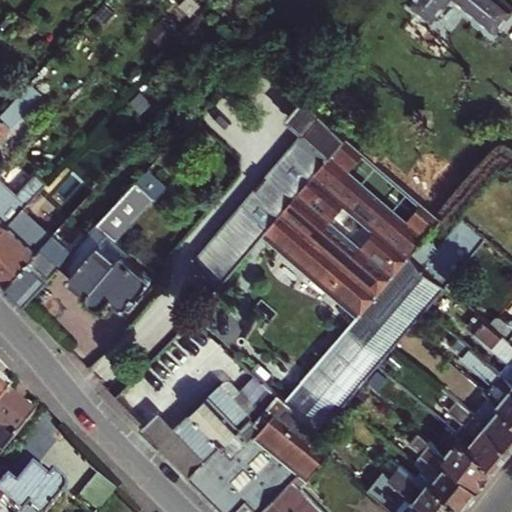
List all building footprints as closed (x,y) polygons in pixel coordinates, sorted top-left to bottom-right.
[(449,0),(457,0),(490,26),(505,10),(511,9),(511,6),(503,0),(412,0),(410,2),(433,21),(449,0)] [(496,31),(511,11),(511,9),(505,10),(490,26),(496,31)] [(261,65),(269,57),(260,49),(253,57),(261,65)] [(0,136),(13,123),(40,94),(28,83),(0,113),(0,136)] [(348,133),(308,95),(291,116),(307,131),(198,265),(221,285),(266,231),(346,136),(348,133)] [(421,199),(409,213),(353,164),(364,150),(346,136),(266,231),(358,311),(409,250),(425,232),(440,214),(421,199)] [(0,231),(11,219),(31,198),(45,183),(47,180),(37,170),(18,191),(0,175),(0,231)] [(139,180),(157,196),(163,190),(145,173),(139,180)] [(78,244),(61,262),(91,293),(94,301),(99,304),(108,302),(113,294),(123,305),(153,279),(127,254),(123,250),(118,255),(101,238),(109,230),(117,238),(157,196),(139,180),(78,244)] [(31,198),(11,219),(0,231),(0,271),(9,281),(55,232),(59,226),(61,225),(31,198)] [(423,262),(445,280),(483,234),(461,216),(438,244),(425,232),(409,250),(423,262)] [(59,226),(55,232),(9,281),(27,300),(61,262),(78,244),(59,226)] [(131,250),(117,238),(109,230),(101,238),(118,255),(123,250),(127,254),(131,250)] [(409,323),(445,280),(423,262),(409,250),(358,311),(286,398),(310,418),(322,428),(393,343),(409,323)] [(262,310),(258,309),(255,310),(253,315),(258,319),(261,318),(264,314),(262,310)] [(511,359),(502,370),(511,377),(511,338),(490,319),(480,310),(469,323),(511,359)] [(511,338),(511,321),(511,322),(500,313),(494,314),(490,319),(511,338)] [(404,352),(420,332),(409,323),(393,343),(404,352)] [(453,341),(464,351),(470,343),(459,333),(453,341)] [(511,377),(502,370),(470,343),(464,351),(461,354),(492,380),(486,387),(491,392),(511,409),(511,377)] [(444,385),(451,391),(459,397),(464,390),(450,379),(444,385)] [(310,418),(264,380),(243,407),(218,383),(176,426),(178,427),(160,446),(226,511),(259,511),(299,470),(307,478),(328,455),(311,441),(322,428),(310,418)] [(481,404),(491,392),(486,387),(480,383),(470,395),(481,404)] [(511,441),(511,409),(491,392),(481,404),(470,395),(464,390),(459,397),(511,441)] [(446,397),(453,403),(459,397),(451,391),(446,397)] [(0,455),(32,415),(5,394),(0,401),(0,455)] [(458,430),(497,464),(511,445),(511,441),(459,397),(453,403),(458,407),(469,416),(458,430)] [(469,416),(458,407),(446,421),(453,427),(455,429),(458,430),(469,416)] [(178,427),(176,426),(159,408),(144,422),(141,427),(160,446),(178,427)] [(453,427),(446,421),(443,419),(441,422),(451,430),(453,427)] [(441,467),(434,475),(465,502),(482,482),(440,447),(419,429),(409,441),(421,451),(441,467)] [(482,482),(497,464),(458,430),(455,429),(440,447),(482,482)] [(414,459),(432,474),(434,475),(441,467),(421,451),(414,459)] [(390,456),(381,466),(436,511),(456,511),(465,502),(434,475),(432,474),(424,483),(390,456)] [(406,504),(398,511),(436,511),(381,466),(373,477),(406,504)] [(57,484),(55,481),(45,473),(41,479),(27,468),(21,476),(17,473),(8,484),(0,477),(0,502),(11,511),(42,511),(57,494),(58,491),(58,487),(57,484)] [(299,470),(259,511),(325,511),(299,486),(307,478),(299,470)] [(77,497),(94,511),(113,490),(95,475),(77,497)]
